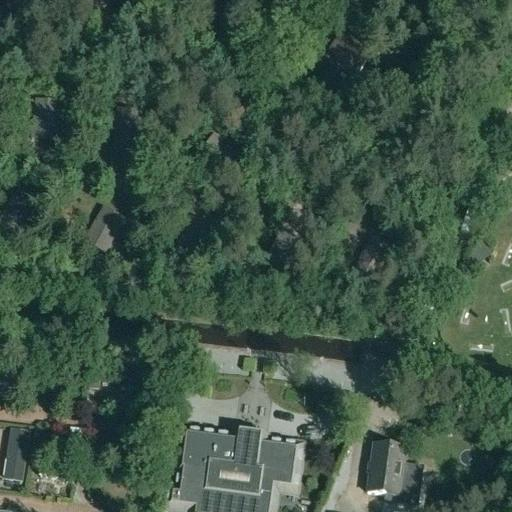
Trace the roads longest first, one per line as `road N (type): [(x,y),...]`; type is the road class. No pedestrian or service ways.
road 1 (tertiary): [(409,367),(263,339),(0,311)]
road 2 (track): [(461,223),(153,32)]
road 3 (unclassified): [(409,367),(511,86)]
